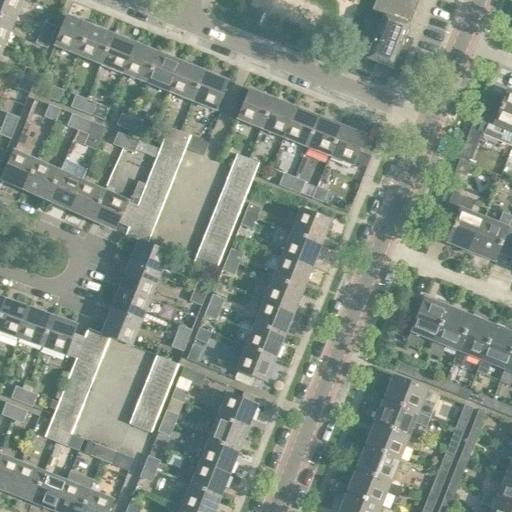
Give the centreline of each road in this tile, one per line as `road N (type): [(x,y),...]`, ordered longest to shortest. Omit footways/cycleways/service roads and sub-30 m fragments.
road 1 (unclassified): [(272,511),(377,249)]
road 2 (residential): [(429,120),(182,22)]
road 3 (residential): [(0,273),(65,288),(84,255),(72,234),(0,204)]
road 4 (residential): [(377,249),(511,303)]
road 5 (unclassified): [(377,249),(429,120)]
